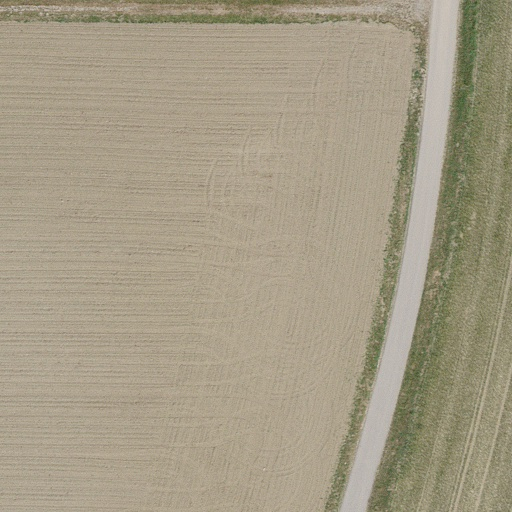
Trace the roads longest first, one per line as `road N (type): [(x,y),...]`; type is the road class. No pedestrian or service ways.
road 1 (unclassified): [(355,511),(419,259),(446,0)]
road 2 (track): [(0,15),(445,9)]
